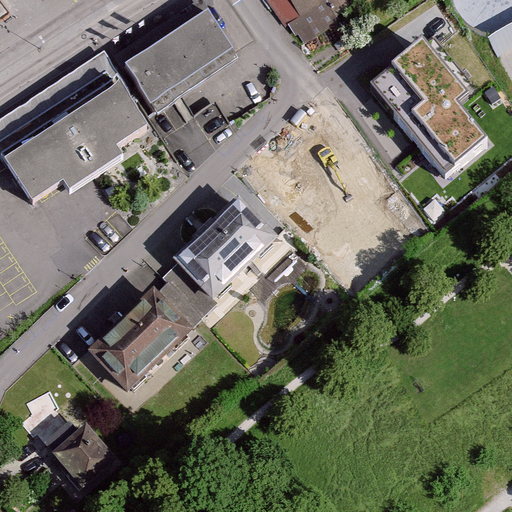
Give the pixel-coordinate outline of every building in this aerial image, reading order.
[(266,0),(283,28),(330,0),(266,0)] [(210,8),(129,64),(161,110),(242,53),(210,8)] [(499,56),(511,49),(511,22),(489,34),(499,56)] [(476,104),(423,40),(363,90),(445,189),(497,148),(468,114),(476,104)] [(147,128),(118,85),(5,163),(33,204),(60,185),(69,198),(124,161),(116,149),(147,128)] [(365,157),(327,116),(265,174),(302,215),(365,157)] [(287,242),(246,202),(182,268),(223,308),(287,242)] [(199,333),(159,293),(92,360),(132,400),(199,333)] [(121,462),(92,430),(57,462),(86,494),(121,462)]
